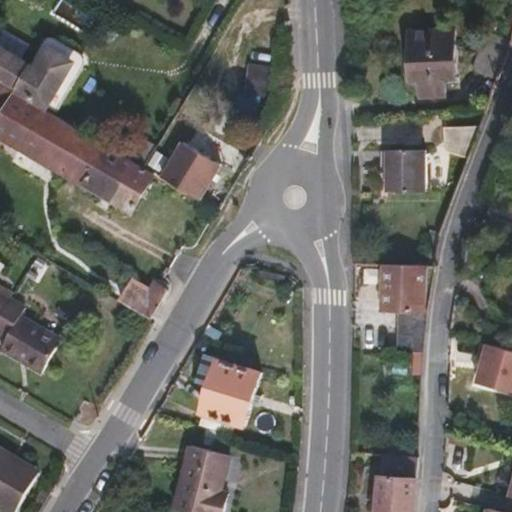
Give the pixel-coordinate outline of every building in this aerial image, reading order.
[(442,79),(454,77),(452,29),(408,31),(409,80),(419,80),(420,97),(443,96),(442,79)] [(496,78),(510,41),(482,31),(468,68),(496,78)] [(0,78),(43,104),(56,81),(45,74),(0,47),(0,78)] [(81,67),(57,53),(45,74),(56,81),(43,104),(56,111),(81,67)] [(0,83),(0,120),(17,93),(0,83)] [(107,146),(17,93),(0,120),(0,133),(84,184),(131,212),(154,174),(141,167),(107,146)] [(443,153),(467,157),(479,124),(443,127),(443,153)] [(201,202),(221,167),(184,145),(164,180),(169,183),(201,202)] [(423,191),(424,150),(387,150),(387,190),(423,191)] [(421,309),(423,265),(383,264),(383,309),(392,310),(391,351),(421,352),(427,310),(421,309)] [(150,319),(166,292),(153,283),(145,296),(129,288),(121,301),(150,319)] [(20,315),(25,307),(10,298),(0,314),(0,334),(7,338),(1,348),(40,372),(61,339),(20,315)] [(511,344),(483,340),(477,380),(511,384),(511,344)] [(243,427),(262,372),(220,359),(201,413),(243,427)] [(217,500),(230,455),(190,445),(173,508),(188,511),(225,511),(228,503),(217,500)] [(0,446),(0,503),(12,511),(33,474),(3,457),(6,451),(0,446)] [(33,474),(37,468),(6,451),(3,457),(33,474)] [(411,511),(416,457),(381,455),(375,511),(411,511)]
